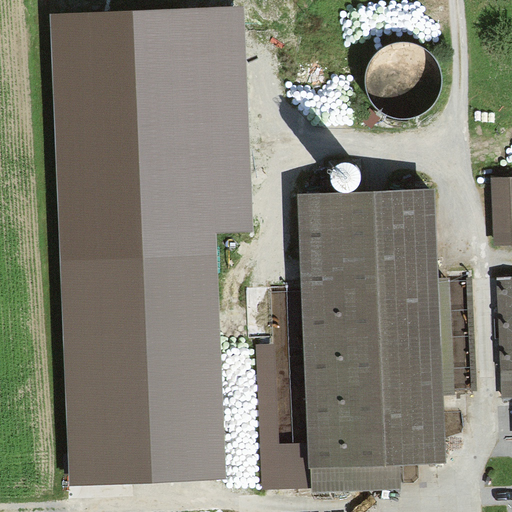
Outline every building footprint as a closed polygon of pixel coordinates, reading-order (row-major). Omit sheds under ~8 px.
[(390,108),(426,86),(398,41),(362,63),(390,108)] [(511,240),(511,173),(491,175),(493,242),(511,240)] [(432,191),(297,196),(303,345),(257,347),(262,489),(393,484),(392,456),(443,454),(432,191)] [(216,246),(59,254),(70,478),(227,470),(216,246)] [(511,274),(501,275),(505,396),(511,395),(511,274)]
